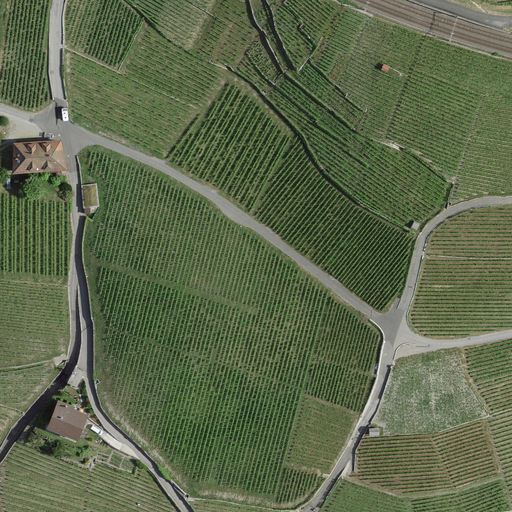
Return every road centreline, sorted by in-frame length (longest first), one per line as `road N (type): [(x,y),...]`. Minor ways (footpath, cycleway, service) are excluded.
road 1 (track): [(65,130),(144,158),(209,194),(393,335),(441,346),(511,337)]
road 2 (track): [(308,511),(374,400),(422,235),(453,210),(511,201)]
road 3 (unclassified): [(186,511),(150,464),(102,421),(87,369),(76,263)]
road 4 (unclassified): [(76,263),(76,183),(56,76),(59,0)]
road 5 (unclassified): [(76,263),(72,358),(0,458)]
